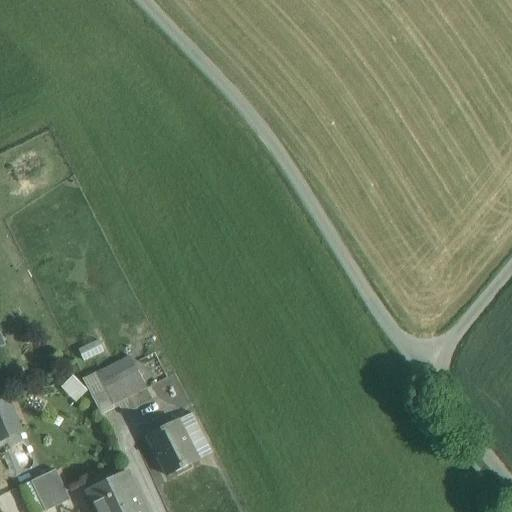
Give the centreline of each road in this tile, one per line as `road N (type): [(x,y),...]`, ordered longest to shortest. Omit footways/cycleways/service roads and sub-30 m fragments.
road 1 (unclassified): [(423,369),(258,121),(139,0)]
road 2 (unclassified): [(511,487),(423,369)]
road 3 (unclassified): [(423,369),(511,264)]
